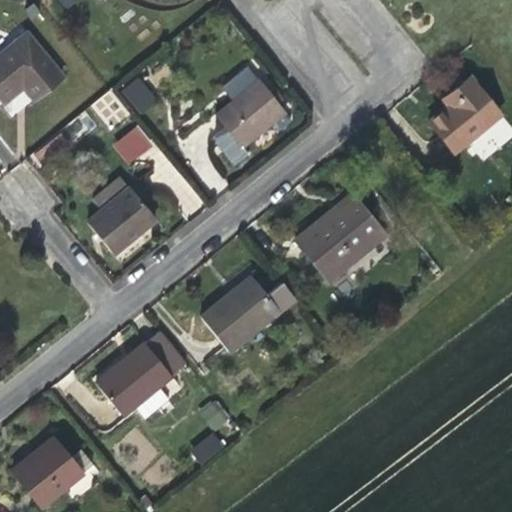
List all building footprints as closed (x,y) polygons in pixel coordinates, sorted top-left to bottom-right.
[(58,0),(65,10),(80,1),(78,0),(58,0)] [(61,76),(25,33),(0,53),(0,103),(1,104),(22,87),(33,99),(61,76)] [(242,147),(284,112),(265,89),(246,66),(223,87),(232,101),(214,115),(224,130),(213,139),(233,165),(248,153),(242,147)] [(139,114),(157,100),(137,75),(119,89),(139,114)] [(499,114),(469,76),(449,93),(454,99),(447,105),(427,122),(453,152),(499,114)] [(110,90),(91,105),(109,128),(128,113),(110,90)] [(447,105),(454,99),(449,93),(442,98),(444,101),(447,105)] [(135,123),(110,142),(126,163),(150,144),(135,123)] [(41,166),(71,147),(62,133),(32,153),(41,166)] [(100,211),(128,188),(119,177),(91,200),(95,205),(100,211)] [(111,254),(154,218),(128,187),(128,188),(100,211),(86,222),(111,254)] [(350,261),(384,234),(350,193),(333,208),(293,240),(320,273),(344,254),(350,261)] [(327,281),(350,261),(344,254),(320,273),(327,281)] [(227,352),(279,310),(250,275),(227,294),(199,317),(227,352)] [(155,384),(183,361),(158,331),(126,357),(94,383),(120,415),(132,405),(143,419),(167,399),(155,384)] [(197,411),(213,432),(231,419),(214,398),(197,411)] [(202,466),(225,445),(211,431),(189,452),(202,466)] [(30,463),(56,443),(52,437),(38,448),(26,458),(30,463)] [(39,507),(92,464),(79,448),(68,457),(56,443),(30,463),(26,458),(10,471),(39,507)]
